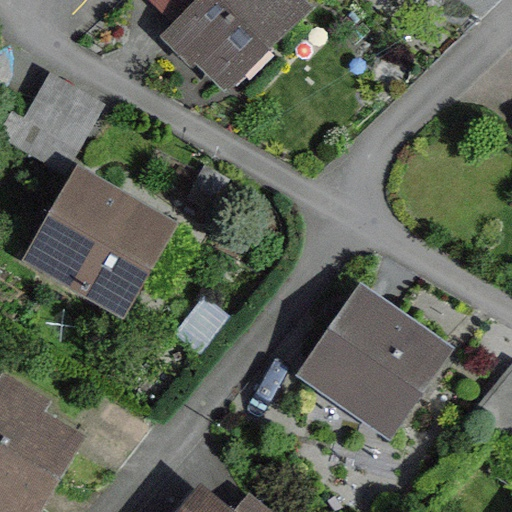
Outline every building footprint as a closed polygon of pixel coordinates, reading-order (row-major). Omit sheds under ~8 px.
[(147,0),(140,8),(161,28),(187,0),(147,0)] [(228,77),(297,8),(288,0),(211,0),(179,32),(203,56),(205,54),(228,77)] [(15,114),(2,135),(63,171),(97,114),(47,85),(27,121),(15,114)] [(157,287),(179,248),(161,237),(163,232),(80,183),(51,232),(41,226),(26,251),(120,306),(138,276),(157,287)] [(364,305),(316,373),(386,422),(434,355),(364,305)] [(0,497),(24,511),(34,511),(74,444),(31,419),(40,405),(5,384),(0,392),(0,497)] [(94,393),(79,418),(129,448),(145,423),(94,393)] [(219,511),(203,498),(190,511),(219,511)]
